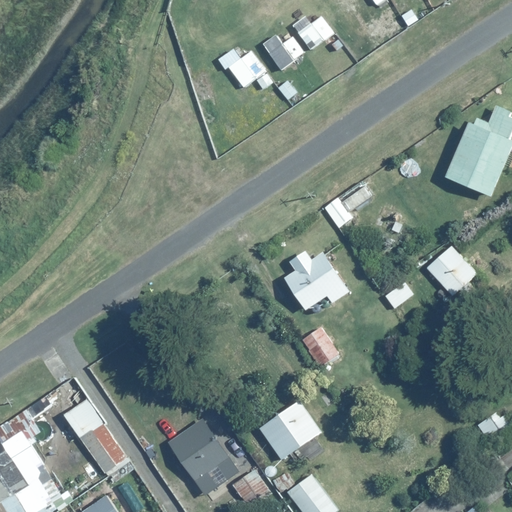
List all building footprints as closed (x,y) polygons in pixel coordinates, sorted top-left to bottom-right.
[(355,0),(340,0),(337,2),(367,46),(381,36),(355,0)] [(309,8),(291,22),(312,48),(336,29),(321,11),(315,16),(309,8)] [(280,28),(261,42),(281,69),(308,50),(291,27),(283,33),(280,28)] [(237,55),(226,63),(244,87),(269,67),(253,45),(238,57),(237,55)] [(467,120),(446,174),(451,175),(445,190),(468,199),(473,186),(492,194),(511,144),(511,135),(511,133),(511,115),(511,111),(511,108),(496,102),(489,118),(477,114),(474,122),(467,120)] [(338,195),(323,206),(339,227),(354,215),(351,210),(372,193),(365,183),(342,201),(338,195)] [(453,239),(427,265),(454,293),(460,287),(470,298),(481,288),(472,278),(482,268),(453,239)] [(289,260),(295,267),(282,277),(306,309),(328,293),(334,301),(351,288),(322,250),(312,257),(305,248),(289,260)] [(322,323),(303,338),(323,364),(342,349),(322,323)] [(129,457),(106,422),(84,390),(60,407),(105,473),(129,457)] [(300,397),(259,426),(281,458),(323,429),(300,397)] [(498,407),(478,421),(493,442),(511,429),(511,417),(507,409),(502,412),(498,407)] [(233,455),(201,412),(167,438),(206,491),(219,481),(221,483),(235,473),(226,460),(233,455)] [(0,511),(48,511),(52,510),(46,500),(51,497),(35,472),(45,466),(21,426),(0,439),(0,511)] [(331,511),(339,507),(313,469),(287,487),(304,511),(331,511)] [(119,511),(105,494),(83,511),(119,511)]
